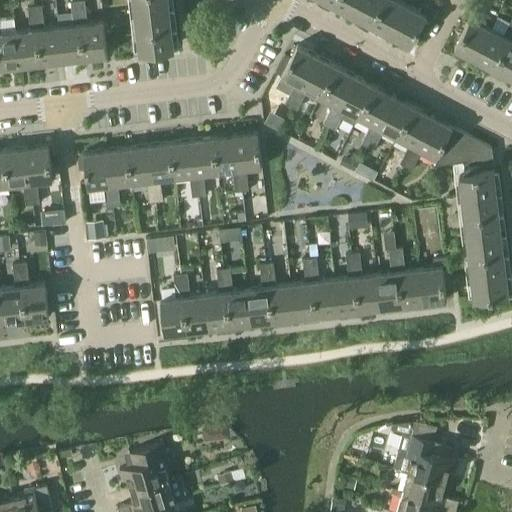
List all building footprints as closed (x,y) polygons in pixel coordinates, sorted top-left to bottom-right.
[(70,0),(71,9),(85,7),(84,0),(70,0)] [(134,0),(140,49),(175,45),(169,0),(134,0)] [(334,0),(333,3),(352,13),(358,0),(334,0)] [(358,0),(352,13),(371,23),(382,0),(358,0)] [(382,0),(371,23),(390,33),(406,3),(400,0),(382,0)] [(406,3),(390,33),(410,44),(424,17),(430,20),(435,9),(423,2),(419,10),(406,3)] [(28,5),(29,14),(42,13),(41,3),(28,5)] [(454,47),(474,57),(492,27),(477,19),(481,13),(473,9),(468,6),(463,17),(468,19),(454,47)] [(58,24),(62,59),(84,56),(80,17),(86,16),(85,7),(71,9),(73,22),(58,24)] [(16,29),(20,64),(41,61),(36,22),(44,21),(42,13),(29,14),(30,28),(16,29)] [(80,17),(84,56),(107,53),(103,19),(87,21),(86,16),(80,17)] [(511,30),(511,31),(493,67),(511,77),(511,21),(510,20),(506,27),(511,30)] [(36,22),(41,61),(62,59),(58,24),(44,26),(44,21),(36,22)] [(0,26),(0,66),(20,64),(16,29),(1,31),(1,27),(0,26)] [(492,27),(474,57),(493,67),(511,31),(511,30),(506,27),(504,32),(492,27)] [(295,81),(292,86),(298,89),(316,53),(297,43),(281,74),(295,81)] [(298,89),(292,86),(288,93),(301,100),(307,88),(320,94),(337,64),(316,53),(298,89)] [(337,64),(320,94),(333,101),(330,107),(331,105),(337,109),(356,74),(337,64)] [(331,105),(330,107),(327,113),(339,120),(341,115),(354,122),(358,115),(374,84),(356,74),(337,109),(331,105)] [(374,84),(358,115),(371,121),(369,126),(375,129),(394,94),(374,84)] [(297,108),(301,100),(288,93),(284,101),(297,108)] [(375,129),(369,126),(365,133),(377,140),(384,128),(397,135),(413,104),(394,94),(375,129)] [(413,104),(397,135),(410,142),(407,146),(414,149),(432,114),(413,104)] [(335,128),(339,120),(327,113),(322,121),(335,128)] [(414,149),(407,146),(403,153),(416,160),(422,148),(436,155),(452,125),(432,114),(414,149)] [(459,170),(474,294),(509,290),(494,168),(491,145),(452,125),(436,155),(437,163),(453,161),(454,171),(459,170)] [(240,171),(233,172),(234,181),(247,179),(246,167),(261,165),(257,130),(235,132),(240,171)] [(213,135),(217,170),(232,168),(233,172),(240,171),(235,132),(213,135)] [(373,148),(377,140),(365,133),(361,141),(373,148)] [(196,177),(189,178),(190,186),(205,185),(203,172),(217,170),(213,135),(192,137),(196,177)] [(170,140),(175,175),(189,173),(189,178),(196,177),(192,137),(170,140)] [(154,182),(147,183),(148,191),(162,190),(160,177),(175,175),(170,140),(149,143),(154,182)] [(30,185),(23,185),(25,194),(38,193),(37,179),(52,177),(48,143),(26,145),(30,185)] [(128,145),(131,180),(146,179),(147,183),(154,182),(149,143),(128,145)] [(4,148),(8,182),(23,181),(23,185),(30,185),(26,145),(4,148)] [(111,187),(104,189),(105,195),(105,197),(119,195),(117,182),(131,180),(128,145),(106,148),(111,187)] [(0,183),(8,182),(4,148),(0,148),(0,183)] [(105,195),(104,189),(111,187),(106,148),(84,151),(89,197),(105,195)] [(344,153),(340,161),(354,169),(362,154),(353,150),(350,156),(344,153)] [(412,168),(416,160),(403,153),(399,161),(412,168)] [(376,176),(386,181),(392,169),(382,164),(376,176)] [(248,188),(247,179),(234,181),(235,190),(248,188)] [(206,193),(205,185),(190,186),(192,195),(206,193)] [(149,200),(155,199),(156,207),(164,206),(162,190),(148,191),(149,200)] [(40,201),(38,193),(25,194),(26,203),(40,201)] [(120,204),(119,195),(105,197),(106,206),(120,204)] [(246,219),(245,210),(237,211),(238,220),(246,219)] [(349,227),(367,225),(366,210),(348,212),(349,227)] [(93,234),(110,232),(108,215),(91,217),(93,234)] [(34,244),(47,243),(45,229),(33,230),(34,244)] [(0,248),(10,247),(8,233),(0,234),(0,248)] [(149,250),(158,249),(157,236),(147,237),(149,250)] [(317,242),(309,243),(310,255),(318,254),(317,242)] [(388,247),(389,256),(403,254),(402,246),(396,246),(388,247)] [(345,252),(346,261),(360,259),(359,250),(345,252)] [(376,271),(380,305),(401,303),(398,268),(404,267),(403,254),(389,256),(391,268),(376,270),(376,271)] [(419,270),(423,300),(446,297),(442,267),(448,267),(447,254),(432,256),(433,263),(419,265),(419,270)] [(316,256),(309,257),(302,257),(303,265),(318,265),(316,256)] [(336,275),(339,310),(359,308),(354,269),(361,268),(360,259),(346,261),(348,273),(336,275)] [(12,262),(13,271),(27,269),(26,260),(12,262)] [(259,262),(260,271),(274,270),(273,261),(259,262)] [(292,280),(296,316),(318,313),(312,274),(319,273),(318,265),(303,265),(305,279),(292,280)] [(398,268),(401,303),(423,300),(419,270),(419,265),(404,267),(398,268)] [(216,267),(217,277),(231,275),(230,266),(216,267)] [(354,269),(359,308),(380,305),(376,271),(376,270),(361,272),(361,268),(354,269)] [(0,286),(5,320),(26,318),(21,279),(28,278),(27,269),(13,271),(15,284),(0,286)] [(247,285),(251,321),(273,318),(268,279),(275,279),(274,270),(260,271),(261,284),(247,285)] [(173,273),(174,281),(188,280),(187,271),(173,273)] [(312,274),(318,313),(339,310),(336,275),(319,277),(319,273),(312,274)] [(204,291),(208,326),(230,324),(225,285),(232,284),(231,275),(217,277),(219,289),(204,291)] [(21,279),(26,318),(49,315),(45,281),(29,282),(28,278),(21,279)] [(268,279),(273,318),(296,316),(292,280),(275,282),(275,279),(268,279)] [(164,331),(187,329),(182,289),(189,289),(188,280),(174,281),(176,295),(160,297),(164,331)] [(225,285),(230,324),(251,321),(247,285),(232,287),(232,284),(225,285)] [(182,289),(187,329),(208,326),(204,291),(189,292),(189,289),(182,289)] [(417,418),(393,421),(391,427),(404,430),(399,449),(406,451),(405,455),(410,456),(407,469),(445,480),(449,466),(454,467),(456,458),(443,454),(446,441),(413,432),(417,418)] [(127,475),(131,488),(168,477),(164,464),(170,462),(164,440),(128,450),(132,463),(119,467),(122,476),(127,475)] [(174,472),(171,463),(165,464),(168,474),(174,472)] [(391,486),(390,488),(396,490),(456,506),(458,498),(441,493),(445,480),(407,469),(402,489),(391,486)] [(117,504),(119,511),(121,511),(186,493),(180,473),(168,477),(131,488),(134,499),(117,504)] [(342,485),(354,488),(356,478),(345,475),(342,485)] [(235,490),(245,487),(242,477),(232,480),(235,490)] [(12,495),(15,511),(53,511),(47,483),(34,486),(34,484),(24,486),(25,492),(12,495)] [(401,494),(396,511),(400,511),(436,511),(437,510),(444,511),(454,511),(456,506),(396,490),(390,488),(389,491),(401,494)] [(186,493),(121,511),(178,511),(175,500),(187,497),(186,493)] [(0,511),(15,511),(12,495),(0,497),(0,511)] [(332,495),(330,508),(343,510),(346,497),(332,495)] [(255,503),(240,506),(241,511),(244,511),(256,509),(255,503)]
